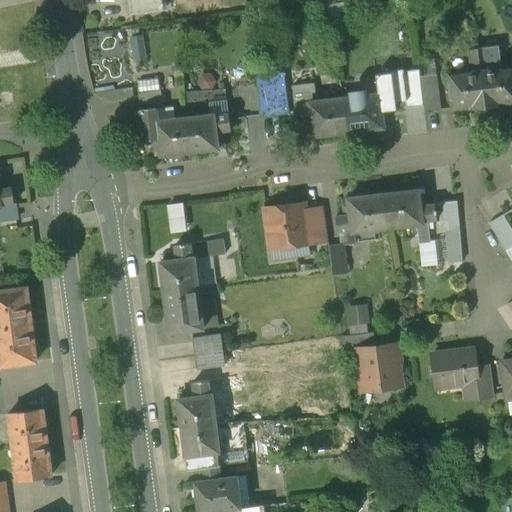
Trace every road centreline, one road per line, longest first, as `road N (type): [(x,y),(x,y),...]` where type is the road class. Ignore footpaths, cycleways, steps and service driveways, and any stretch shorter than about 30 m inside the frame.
road 1 (residential): [(77,133),(66,223),(102,511)]
road 2 (residential): [(105,191),(284,167),(326,173),(462,157)]
road 3 (residential): [(150,511),(105,191)]
road 4 (residential): [(462,157),(483,326),(417,334)]
road 5 (residential): [(59,0),(77,133)]
